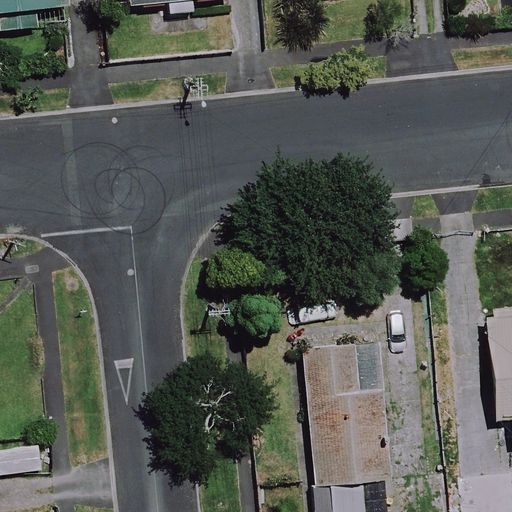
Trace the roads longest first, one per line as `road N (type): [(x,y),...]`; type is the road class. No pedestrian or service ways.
road 1 (residential): [(124,169),(511,128)]
road 2 (residential): [(124,169),(156,511)]
road 3 (residential): [(0,181),(124,169)]
